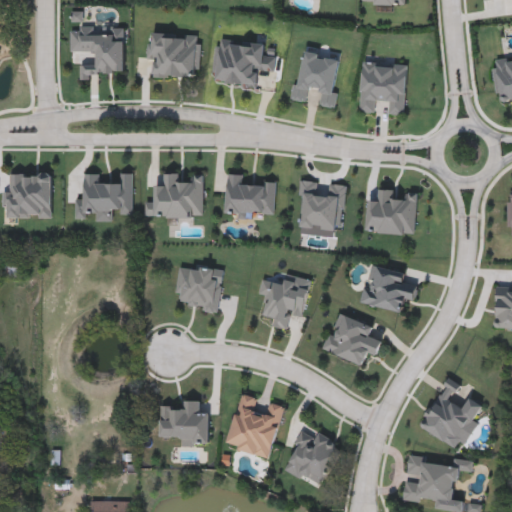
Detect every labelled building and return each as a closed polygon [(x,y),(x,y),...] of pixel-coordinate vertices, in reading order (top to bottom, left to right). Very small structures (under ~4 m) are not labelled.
[(80,75),(80,65),(92,65),(92,53),(79,53),(79,27),(98,27),(98,31),(125,31),(125,75),(80,75)] [(148,33),(201,34),(200,79),(155,78),(155,65),(147,65),(148,33)] [(266,44),(265,56),(275,57),(274,70),(262,69),(260,87),(212,82),(217,39),(266,44)] [(293,101),(299,52),(342,57),(335,109),(318,107),(319,94),(307,93),(306,103),(293,101)] [(511,98),(496,100),(492,60),(511,57),(511,98)] [(359,113),(363,62),(408,65),(405,116),(388,115),(388,105),(377,105),(377,114),(359,113)] [(52,173),(53,219),(4,219),(4,190),(13,190),(13,173),(52,173)] [(204,218),(146,217),(146,201),(155,201),(155,184),(164,184),(164,173),(182,174),(182,183),(193,183),(193,175),(204,175),(204,218)] [(133,212),(113,212),(113,222),(92,222),(92,220),(75,220),(76,199),(85,199),(85,174),(100,174),(100,184),(124,184),(124,174),(134,174),(133,212)] [(246,175),(246,185),(276,186),(275,213),(254,212),(254,220),(235,219),(235,212),(225,212),(227,175),(246,175)] [(347,186),(341,236),(298,232),(304,180),(319,182),(318,191),(328,192),(329,184),(347,186)] [(415,236),(367,233),(369,200),(379,201),(380,190),(395,191),(394,199),(406,200),(407,193),(417,193),(415,236)] [(0,261),(22,262),(22,277),(0,276),(0,261)] [(224,270),(219,314),(185,310),(186,298),(176,297),(180,265),(224,270)] [(402,313),(361,305),(365,283),(374,285),(378,267),(406,272),(403,283),(417,286),(414,304),(404,302),(402,313)] [(272,281),(284,284),(287,274),(312,279),(303,317),(291,315),(288,330),(272,327),(274,317),(264,315),(272,281)] [(497,289),(510,289),(511,280),(511,330),(495,330),(497,289)] [(363,365),(322,352),(329,331),(335,333),(341,314),(375,326),(371,338),(382,341),(376,360),(365,356),(363,365)] [(418,426),(449,377),(461,385),(451,401),(463,408),(470,398),(483,406),(456,450),(418,426)] [(284,406),(270,460),(226,448),(240,394),(259,398),(256,408),(267,411),(269,402),(284,406)] [(209,442),(161,441),(161,410),(186,410),(186,401),(200,401),(200,412),(210,412),(209,442)] [(283,471),(304,428),(343,447),(322,489),(283,471)] [(405,499),(407,476),(409,458),(454,464),(454,459),(474,461),(473,472),(458,470),(455,501),(465,502),(463,511),(453,511),(444,511),(445,504),(405,499)] [(130,511),(91,511),(91,502),(130,502),(130,511)]
